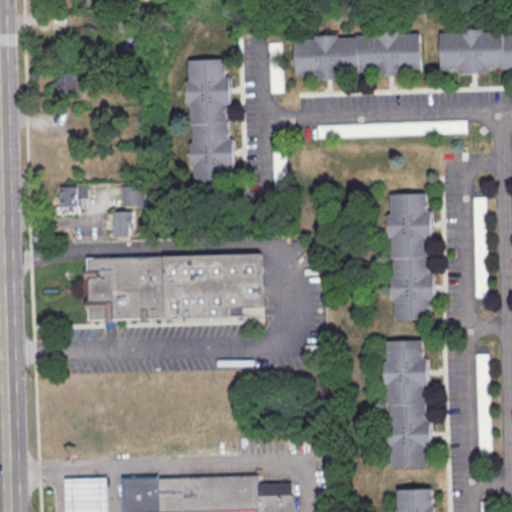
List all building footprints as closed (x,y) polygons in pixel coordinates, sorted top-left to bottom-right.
[(441,33),(462,33),(461,30),(485,29),(485,32),(505,31),(505,33),(511,33),(511,68),(504,69),(504,68),(489,68),(489,72),(460,73),(460,69),(442,69),(441,33)] [(422,33),(402,34),(402,31),(378,32),(378,35),(358,36),(359,38),(341,39),(340,35),(316,37),(317,40),(297,41),(299,76),(316,75),(317,80),(344,78),(344,74),(362,73),(378,72),(378,76),(406,75),(406,70),(424,69),(422,33)] [(57,42),(75,41),(75,61),(57,61),(57,42)] [(281,93),(281,42),(270,42),(270,93),(281,93)] [(233,185),(232,165),(235,165),(235,141),(232,141),(231,121),(230,121),(229,103),(232,103),(232,79),(228,79),(228,60),(192,60),(193,78),(188,78),(189,106),(193,106),(194,124),(195,124),(195,140),(191,140),(192,168),(196,168),(197,186),(233,185)] [(58,74),(74,73),(74,75),(80,75),(81,93),(59,94),(58,74)] [(318,126),(468,122),(468,134),(319,138),(318,126)] [(285,151),(274,151),(274,183),(285,183),(285,151)] [(61,188),(90,187),(90,200),(84,200),(84,207),(61,207),(61,188)] [(123,187),(146,187),(146,206),(123,207),(123,187)] [(433,319),(433,298),(436,298),(435,275),(432,275),(432,255),(430,255),(430,237),(433,237),(432,213),(429,213),(428,193),(393,194),(393,212),(389,212),(390,240),(394,240),(394,258),(395,258),(396,273),(392,273),(392,302),(397,302),(397,320),(433,319)] [(474,198),(487,198),(490,298),(477,298),(474,198)] [(115,212),(135,212),(135,224),(130,224),(131,237),(116,238),(115,224),(115,212)] [(89,259),(263,253),(265,307),(231,308),(231,317),(90,321),(89,259)] [(430,466),(429,445),(432,445),(432,422),(429,422),(428,402),(427,402),(426,384),(429,384),(429,360),(425,360),(425,340),(389,341),(390,359),(385,359),(386,387),(390,387),(391,405),(392,405),(392,420),(388,420),(389,449),(393,449),(394,467),(430,466)] [(476,355),(490,355),(493,455),(479,455),(476,355)] [(260,475),(159,479),(159,476),(123,477),(124,511),(295,511),(294,483),(260,484),(260,475)] [(107,511),(107,477),(66,479),(66,511),(107,511)] [(437,511),(437,507),(434,507),(434,491),(401,491),(402,510),(398,510),(398,511),(437,511)] [(482,511),(482,502),(495,502),(495,511),(482,511)]
